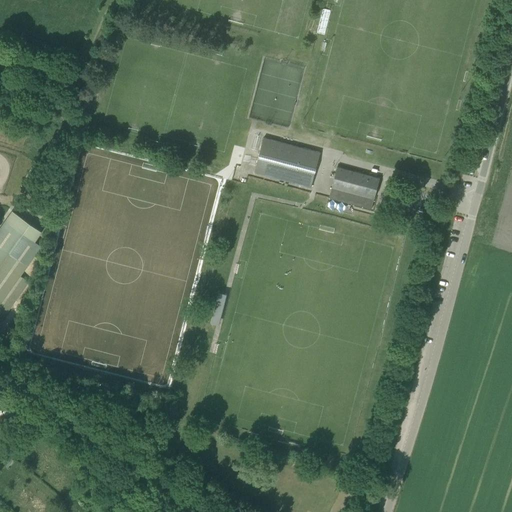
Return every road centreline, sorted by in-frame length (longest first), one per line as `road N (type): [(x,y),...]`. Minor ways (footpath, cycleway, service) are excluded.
road 1 (unclassified): [(400,465),(511,45)]
road 2 (unclassified): [(197,511),(0,374)]
